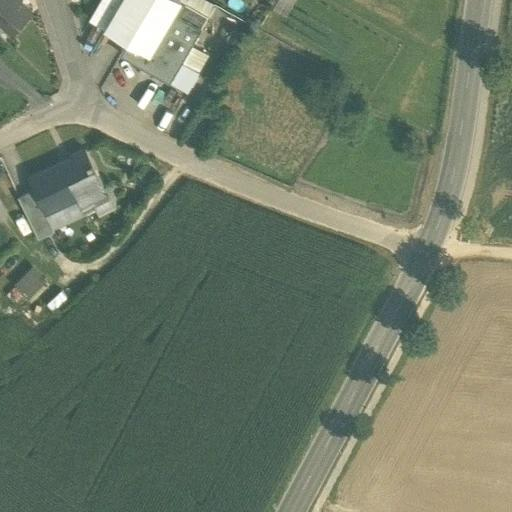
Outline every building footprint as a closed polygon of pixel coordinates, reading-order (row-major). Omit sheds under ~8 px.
[(32,11),(20,0),(0,0),(0,23),(11,34),(32,11)] [(215,7),(203,0),(101,0),(90,21),(128,43),(122,54),(170,82),(182,63),(215,7)] [(200,73),(182,63),(170,82),(188,93),(200,73)] [(71,159),(29,179),(34,190),(45,213),(46,213),(77,198),(81,209),(93,203),(93,204),(108,197),(86,149),(70,156),(71,159)] [(34,190),(19,198),(39,239),(55,232),(46,213),(45,213),(34,190)] [(47,284),(33,269),(5,297),(23,314),(35,302),(32,299),(47,284)]
